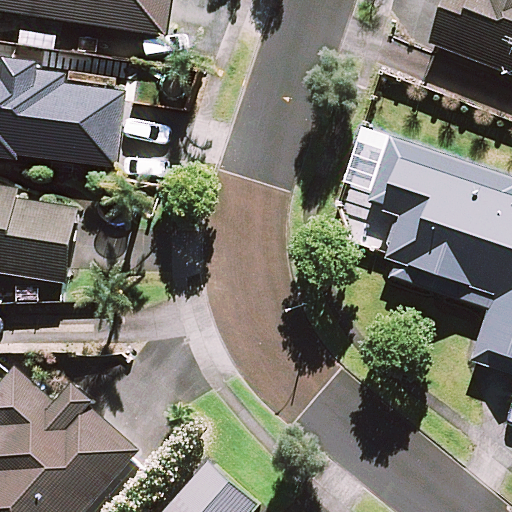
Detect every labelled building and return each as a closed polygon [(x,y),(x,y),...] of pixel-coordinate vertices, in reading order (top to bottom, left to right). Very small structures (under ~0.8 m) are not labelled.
[(0,0),(0,15),(167,38),(172,0),(0,0)] [(511,0),(448,0),(430,47),(511,78),(511,0)] [(62,69),(0,62),(0,158),(115,170),(122,97),(60,91),(62,69)] [(511,182),(393,143),(371,208),(401,218),(382,275),(491,312),(473,365),(511,377),(511,182)] [(0,277),(71,286),(80,207),(0,197),(0,277)] [(24,352),(0,382),(0,511),(94,511),(145,450),(24,352)] [(255,511),(257,510),(208,467),(169,511),(255,511)]
